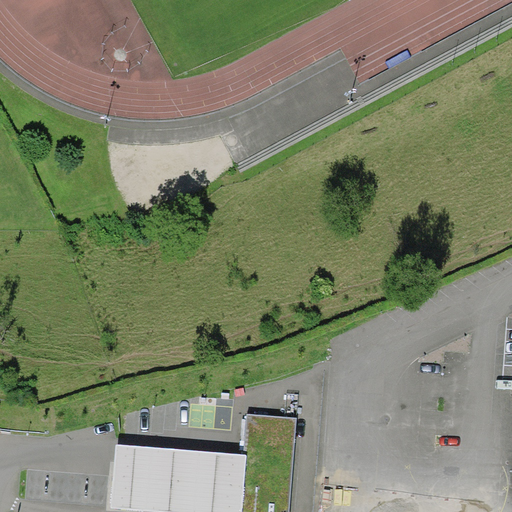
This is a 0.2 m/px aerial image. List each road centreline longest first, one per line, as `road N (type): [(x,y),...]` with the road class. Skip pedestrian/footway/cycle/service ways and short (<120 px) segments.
road 1 (unknown): [(359,350),(352,369),(373,494),(403,511),(464,506),(476,496),(482,470),(476,297)]
road 2 (residential): [(511,281),(359,350)]
